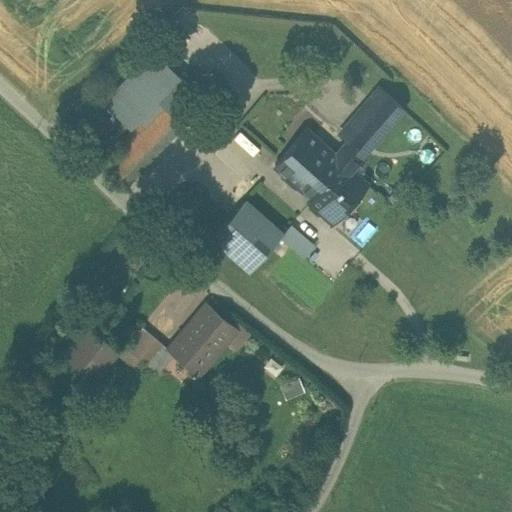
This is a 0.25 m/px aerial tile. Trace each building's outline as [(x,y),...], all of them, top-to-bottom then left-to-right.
[(174,86),(139,122),(162,146),(183,125),(176,118),(176,117),(174,114),(173,115),(172,115),(187,99),(177,89),(178,88),(177,86),(175,88),(174,86)] [(346,140),(334,154),(342,161),(351,168),(403,107),(380,87),(339,134),(346,140)] [(198,109),(187,99),(172,115),(173,115),(174,114),(176,117),(176,118),(183,125),(198,109)] [(162,146),(139,122),(101,161),(125,185),(162,146)] [(305,128),(274,164),(312,197),(342,161),(334,154),(305,128)] [(351,168),(342,161),(312,197),(308,201),(333,222),(367,183),(351,168)] [(243,200),(212,236),(251,269),(282,234),(243,200)] [(346,231),(361,220),(351,207),(337,219),(346,231)] [(207,302),(168,348),(174,353),(198,374),(227,339),(237,328),(207,302)] [(127,341),(133,333),(118,320),(111,328),(127,341)] [(240,324),(237,328),(227,339),(237,347),(250,332),(240,324)] [(164,344),(142,325),(125,345),(126,345),(142,359),(148,364),(164,345),(164,344)] [(117,351),(89,328),(66,355),(93,378),(117,351)] [(142,359),(126,345),(118,354),(134,368),(142,359)] [(168,348),(164,345),(148,364),(158,372),(174,353),(168,348)]
